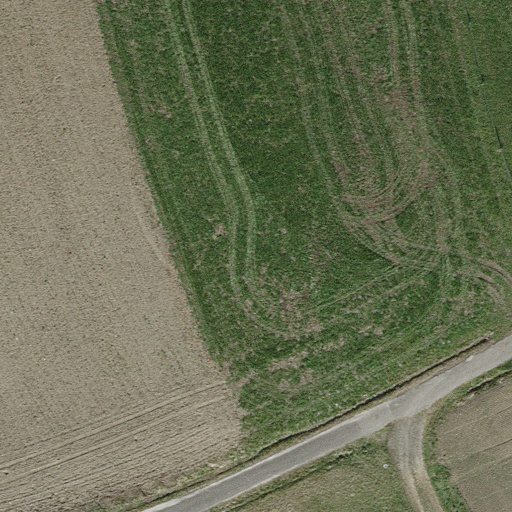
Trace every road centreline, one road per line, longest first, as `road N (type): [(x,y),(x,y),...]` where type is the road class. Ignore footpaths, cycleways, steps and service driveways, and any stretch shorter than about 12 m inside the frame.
road 1 (track): [(188,511),(511,352)]
road 2 (track): [(511,129),(466,0)]
